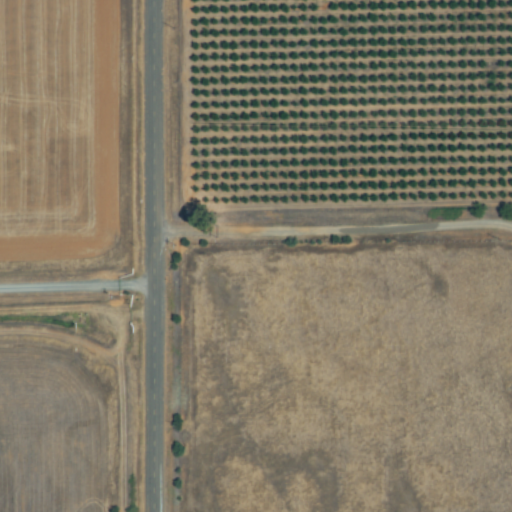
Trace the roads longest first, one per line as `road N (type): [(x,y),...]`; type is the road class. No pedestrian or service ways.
road 1 (residential): [(154,511),(152,0)]
road 2 (residential): [(152,285),(511,262)]
road 3 (residential): [(0,290),(152,285)]
